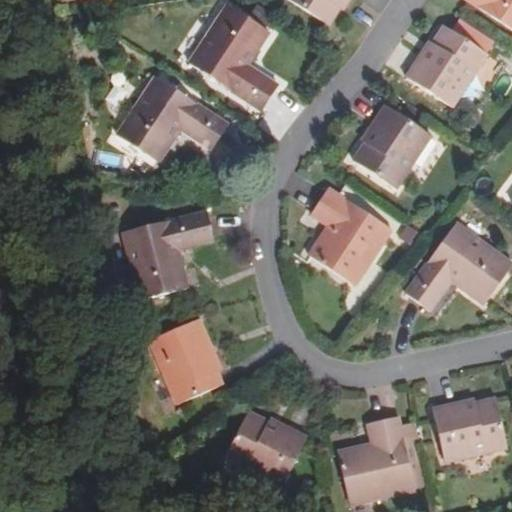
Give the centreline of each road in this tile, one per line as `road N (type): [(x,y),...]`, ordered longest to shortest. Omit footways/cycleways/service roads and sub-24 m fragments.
road 1 (residential): [(416,0),(281,196),(284,326),(308,370),(343,393),(414,390),(511,352)]
road 2 (residential): [(28,511),(0,324)]
